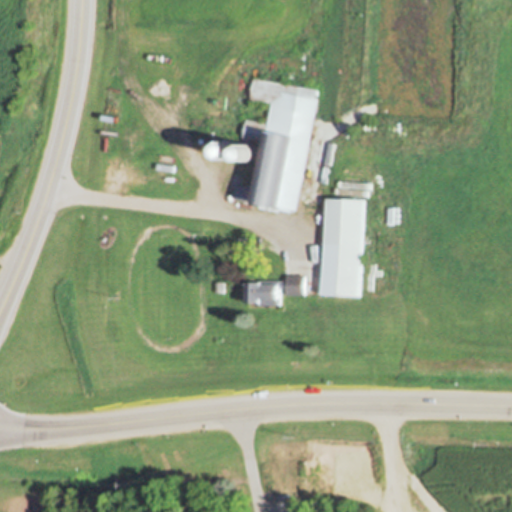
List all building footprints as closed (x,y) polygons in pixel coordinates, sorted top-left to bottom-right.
[(255,201),(236,197),(239,182),(259,186),(267,143),(245,139),(249,118),(271,122),(275,102),(254,98),(258,76),(322,88),(320,96),(323,96),(301,208),(256,199),(255,201)] [(243,151),(242,152),(241,153),(241,154),(239,155),(238,156),(237,156),(235,157),(234,156),(232,156),(231,155),(230,154),(229,153),(228,152),(228,151),(227,149),(227,148),(228,146),(228,145),(229,144),(230,143),(232,142),(233,141),(235,141),(236,141),(237,141),(239,142),(240,143),(241,144),(242,145),(243,146),(243,148),(243,149),(243,151)] [(260,155),(260,156),(259,157),(258,158),(256,159),(255,160),(254,160),(252,160),(251,160),(249,159),(248,158),(247,157),(246,156),(246,155),(245,153),(245,152),(246,150),(246,149),(247,148),(248,147),(249,146),(250,145),(252,145),(253,145),(255,145),(256,145),(257,146),(259,147),(259,148),(260,150),(261,151),(261,153),(260,154),(260,155)] [(368,198),(364,295),(326,293),(330,196),(368,198)] [(250,280),(262,280),(262,279),(289,279),(289,274),(307,274),(307,294),(289,294),(289,287),(282,287),(282,297),(283,297),(283,303),(264,303),(264,301),(250,301),(250,280)] [(216,280),(224,280),(224,291),(216,291),(216,280)]
